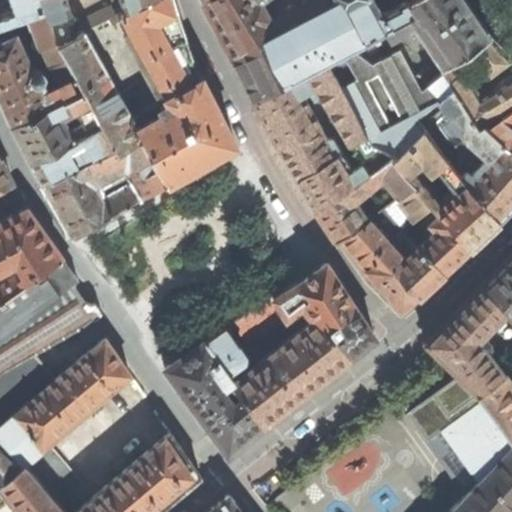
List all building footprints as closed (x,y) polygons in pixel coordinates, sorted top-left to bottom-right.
[(0,0),(0,25),(45,10),(41,0),(0,0)] [(41,0),(45,10),(56,43),(76,35),(65,0),(121,0),(125,10),(146,0),(41,0)] [(192,58),(173,0),(146,0),(125,10),(97,23),(84,31),(142,138),(141,139),(166,183),(199,164),(234,143),(192,58)] [(202,0),(254,102),(294,79),(298,74),(326,60),(388,28),(415,13),(406,0),(384,11),(379,10),(373,0),(308,0),(271,19),(261,0),(202,0)] [(388,28),(326,60),(347,97),(368,137),(372,141),(395,154),(397,154),(424,129),(415,118),(439,100),(441,98),(428,84),(426,85),(420,90),(393,37),(415,25),(443,67),(489,35),(465,0),(406,0),(415,13),(388,28)] [(59,86),(65,99),(83,90),(65,52),(56,43),(45,10),(26,17),(38,48),(43,47),(59,86)] [(38,171),(44,183),(115,146),(118,151),(141,139),(142,138),(84,31),(83,30),(76,35),(56,43),(65,52),(83,90),(100,124),(31,159),(38,171)] [(510,58),(489,35),(443,67),(441,68),(442,71),(465,105),(479,125),(482,124),(485,125),(511,106),(511,73),(479,95),(459,65),(472,56),(486,76),(504,63),(510,58)] [(13,125),(65,99),(59,86),(41,94),(37,85),(43,83),(45,77),(42,71),(36,69),(31,71),(15,36),(0,42),(0,95),(1,98),(13,125)] [(254,102),(269,129),(287,162),(306,194),(315,210),(375,169),(391,157),(395,154),(372,141),(368,137),(347,97),(326,60),(298,74),(294,79),(254,102)] [(511,205),(511,152),(500,141),(501,140),(485,125),(482,124),(479,125),(465,105),(442,71),(428,84),(441,98),(439,100),(444,108),(431,117),(454,149),(468,139),(486,156),(470,173),(466,169),(461,175),(464,179),(464,181),(498,220),(511,205)] [(100,124),(83,90),(65,99),(13,125),(23,143),(31,159),(100,124)] [(500,141),(511,152),(511,106),(485,125),(501,140),(500,141)] [(464,181),(464,179),(461,175),(448,160),(424,129),(397,154),(395,154),(391,157),(403,173),(408,177),(416,184),(398,197),(397,198),(414,218),(419,213),(430,204),(470,247),(484,234),(498,220),(464,181)] [(141,139),(118,151),(115,146),(44,183),(58,207),(74,235),(167,184),(166,183),(141,139)] [(6,169),(0,157),(0,189),(13,183),(6,169)] [(325,225),(335,239),(366,219),(354,200),(382,178),(398,197),(416,184),(408,177),(403,173),(391,157),(375,169),(315,210),(325,225)] [(457,260),(470,247),(430,204),(419,213),(434,229),(418,244),(443,272),(457,260)] [(0,299),(63,256),(27,207),(0,220),(0,299)] [(374,296),(392,320),(411,303),(418,296),(375,250),(388,238),(368,217),(366,219),(335,239),(358,275),(364,283),(374,296)] [(401,226),(388,238),(375,250),(418,296),(431,284),(443,272),(418,244),(401,226)] [(511,255),(508,259),(484,283),(511,319),(511,255)] [(70,267),(63,256),(0,299),(0,370),(34,351),(91,318),(102,313),(94,302),(89,302),(85,300),(75,285),(76,275),(70,267)] [(273,297),(284,314),(285,315),(310,299),(319,314),(317,315),(328,326),(355,305),(341,284),(326,261),(273,297)] [(477,393),(477,394),(504,374),(488,351),(490,347),(490,344),(489,341),(487,338),(483,337),(482,337),(481,337),(492,324),(504,336),(511,329),(511,319),(484,283),(453,315),(425,343),(432,350),(477,393)] [(275,319),(284,314),(273,297),(271,295),(233,321),(246,341),(276,321),(275,319)] [(358,311),(355,305),(328,326),(350,356),(362,346),(375,336),(358,311)] [(317,315),(235,379),(230,382),(261,424),(304,392),(350,356),(328,326),(317,315)] [(220,360),(229,371),(243,360),(244,355),(238,346),(236,346),(224,327),(205,340),(220,360)] [(104,336),(56,377),(16,414),(43,446),(129,373),(117,356),(104,336)] [(186,396),(227,453),(261,424),(230,382),(235,379),(229,371),(220,360),(205,340),(205,339),(165,367),(186,396)] [(0,370),(0,427),(16,414),(56,377),(34,351),(0,370)] [(477,394),(481,400),(482,399),(511,438),(511,384),(504,374),(477,394)] [(447,511),(510,511),(511,510),(511,438),(482,399),(481,400),(442,428),(479,479),(454,505),(447,511)] [(0,440),(22,462),(31,474),(52,456),(43,446),(16,414),(0,427),(0,440)] [(85,501),(70,511),(155,511),(157,511),(200,474),(169,431),(85,501)] [(0,482),(22,462),(0,440),(0,482)] [(58,505),(63,511),(70,511),(85,501),(76,490),(83,484),(55,453),(52,456),(31,474),(58,505)] [(63,511),(58,505),(31,474),(22,462),(0,482),(0,511),(10,511),(18,507),(21,511),(63,511)] [(215,504),(205,511),(241,511),(228,494),(215,504)]
